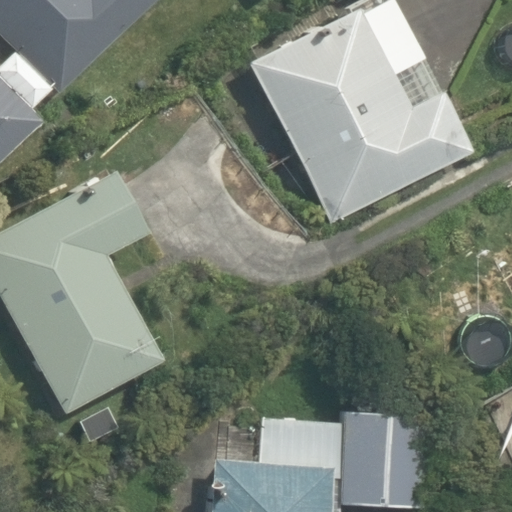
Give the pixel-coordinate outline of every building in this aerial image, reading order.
[(169,0),(0,0),(0,39),(49,99),(169,0)] [(281,0),(253,0),(263,13),(281,0)] [(443,67),(410,0),(366,0),(254,55),(336,222),(483,150),(460,101),(422,120),(406,85),(443,67)] [(0,155),(37,123),(0,80),(0,155)] [(107,253),(141,234),(109,177),(0,238),(0,286),(75,421),(171,367),(107,253)] [(345,469),(219,461),(215,511),(345,511),(345,510),(372,511),(436,511),(443,414),(349,408),(345,469)]
